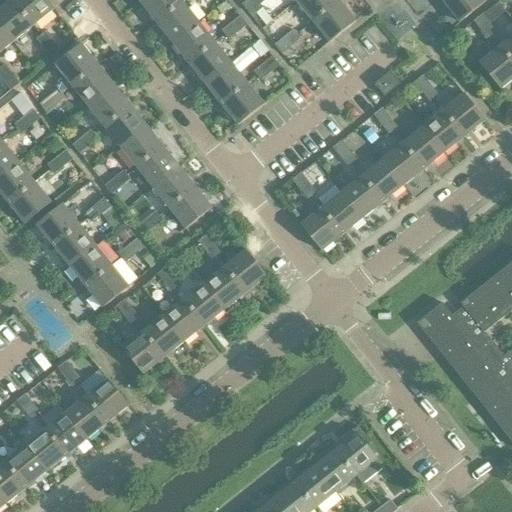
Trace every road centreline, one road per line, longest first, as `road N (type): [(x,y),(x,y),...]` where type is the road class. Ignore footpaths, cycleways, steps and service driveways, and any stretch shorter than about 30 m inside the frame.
road 1 (residential): [(335,305),(92,0)]
road 2 (tertiary): [(77,511),(335,305)]
road 3 (residential): [(426,511),(468,478),(335,305)]
road 4 (tertiary): [(335,305),(511,164)]
